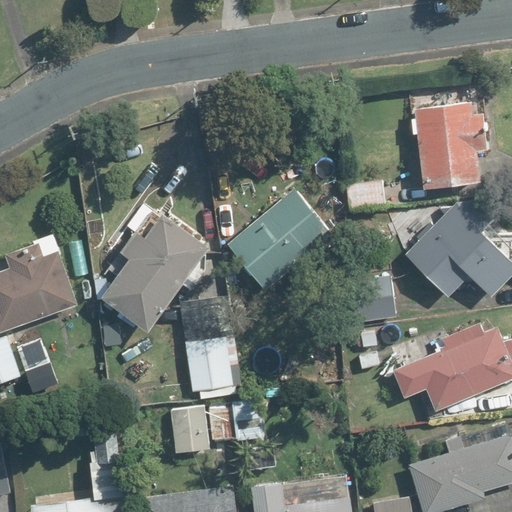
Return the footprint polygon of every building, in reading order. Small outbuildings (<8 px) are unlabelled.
[(477,97),(411,106),(414,131),(421,130),(428,184),(487,176),(483,142),(492,141),(488,111),(479,112),(477,97)] [(386,177),(349,181),(351,206),(388,203),(386,177)] [(301,186),(233,239),(269,286),(338,232),(301,186)] [(498,289),(511,274),(511,229),(510,229),(469,189),(409,250),(451,292),(475,267),(498,289)] [(216,240),(169,207),(151,232),(143,226),(129,245),(138,251),(109,291),(157,325),(216,240)] [(36,242),(11,251),(16,263),(0,268),(0,321),(3,329),(84,300),(64,245),(41,253),(36,242)] [(347,322),(399,311),(391,271),(339,282),(347,322)] [(511,338),(511,339),(505,324),(490,330),(486,320),(448,334),(452,344),(398,364),(409,393),(432,385),(440,407),(511,379),(511,338)] [(11,331),(0,335),(0,379),(25,370),(11,331)] [(230,333),(178,340),(180,358),(191,356),(195,387),(236,382),(230,333)] [(239,408),(242,434),(267,432),(263,390),(237,392),(239,408)] [(242,434),(239,408),(212,410),(211,402),(176,406),(180,448),(215,444),(214,437),(242,434)] [(129,511),(119,418),(98,420),(101,449),(95,450),(99,489),(34,497),(36,511),(129,511)] [(454,448),(414,459),(428,511),(489,495),(487,487),(511,479),(511,431),(474,442),(471,430),(451,436),(454,448)] [(0,440),(0,492),(15,489),(5,439),(0,440)] [(357,511),(355,493),(289,501),(287,478),(259,481),(262,511),(357,511)] [(144,493),(146,511),(243,511),(240,481),(144,493)] [(415,511),(414,493),(377,497),(378,511),(415,511)]
